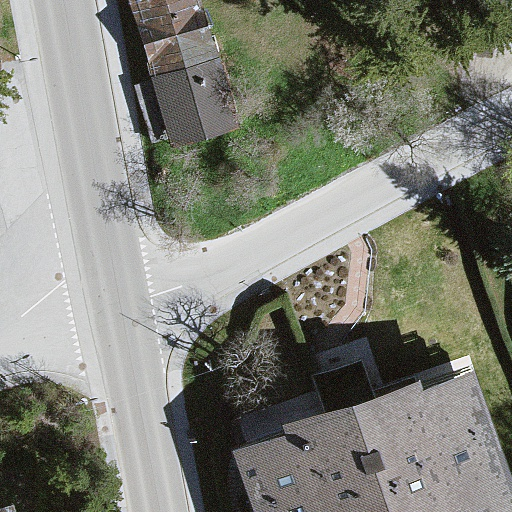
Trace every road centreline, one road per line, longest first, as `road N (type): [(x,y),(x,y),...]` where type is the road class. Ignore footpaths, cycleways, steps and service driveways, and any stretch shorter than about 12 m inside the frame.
road 1 (residential): [(98,320),(204,284),(511,129)]
road 2 (secondary): [(98,320),(56,0)]
road 3 (secondary): [(147,511),(98,320)]
